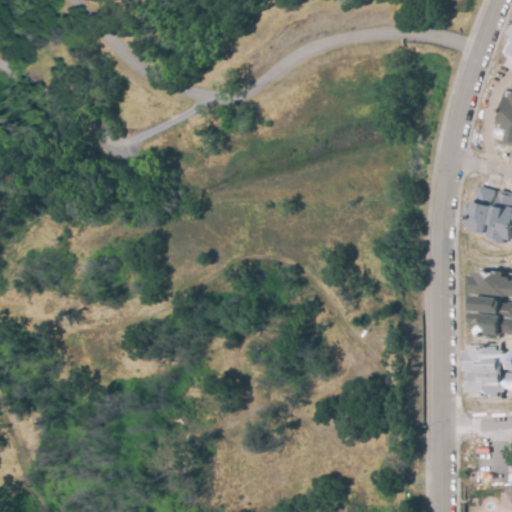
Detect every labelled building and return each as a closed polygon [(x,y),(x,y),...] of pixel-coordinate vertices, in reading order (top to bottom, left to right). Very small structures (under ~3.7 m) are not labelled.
[(498,122),(504,95),(507,95),(508,93),(511,93),(511,143),(502,141),(504,128),(501,127),(502,123),(498,122)] [(510,228),(509,228),(506,240),(500,238),(499,243),(492,241),(492,239),(485,237),(485,235),(473,232),(468,231),(469,226),(465,225),(468,211),(470,204),(470,203),(475,204),(480,205),(480,203),(476,202),(476,200),(479,189),(493,193),(491,204),(493,204),(493,206),(492,206),(494,207),(497,192),(510,195),(507,208),(511,209),(509,217),(508,217),(507,221),(511,222),(510,225),(511,225),(510,228)] [(492,272),(492,274),(495,274),(495,278),(499,278),(499,277),(507,278),(507,281),(511,281),(511,294),(504,294),(504,296),(473,293),(473,285),(472,285),(472,278),(477,278),(477,273),(489,274),(489,272),(492,272)] [(510,304),(510,303),(511,303),(511,333),(508,333),(509,331),(502,330),(502,333),(492,332),(490,334),(485,334),(485,335),(482,335),(482,333),(478,333),(478,328),(473,328),(474,321),(475,321),(476,313),(503,315),(503,313),(474,311),(475,306),(478,305),(478,300),(477,300),(477,296),(498,298),(498,302),(500,303),(510,304)] [(486,347),(486,348),(489,348),(489,352),(493,352),(493,351),(501,350),(502,354),(511,354),(511,367),(500,368),(500,369),(468,370),(468,362),(466,362),(466,355),(471,355),(471,349),(483,348),(483,347),(486,347)] [(501,371),(501,373),(511,373),(511,387),(504,387),(504,391),(495,391),(495,390),(491,390),(491,393),(488,393),(488,395),(485,395),(485,393),(473,394),(473,389),(468,389),(468,381),(471,381),(470,372),(501,371)] [(511,506),(502,507),(501,491),(506,491),(506,485),(511,484),(511,506)]
